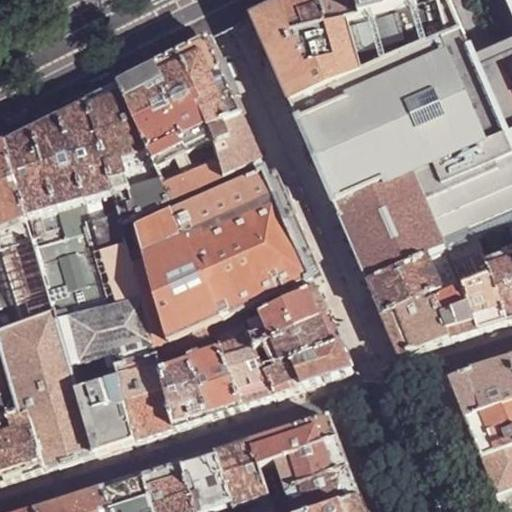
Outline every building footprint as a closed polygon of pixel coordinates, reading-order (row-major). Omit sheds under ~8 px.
[(302,0),(297,3),(284,9),(293,41),(293,42),(330,32),(320,0),(302,0)] [(293,109),(305,136),(321,173),(334,203),(350,240),(357,255),(364,271),(371,288),(478,241),(511,226),(511,0),(445,0),(446,3),(439,5),(442,15),(445,29),(449,41),(433,47),(429,49),(385,68),(360,80),(293,109)] [(320,0),(330,32),(342,29),(365,23),(358,0),(320,0)] [(358,0),(365,23),(368,23),(418,10),(414,0),(427,0),(429,7),(439,5),(446,3),(445,0),(358,0)] [(427,0),(414,0),(418,10),(429,7),(427,0)] [(429,7),(418,10),(427,39),(430,38),(433,47),(449,41),(445,29),(439,30),(435,17),(442,15),(439,5),(429,7)] [(266,48),(293,41),(284,9),(266,18),(256,23),(266,48)] [(418,10),(368,23),(385,68),(429,49),(427,39),(418,10)] [(439,30),(445,29),(442,15),(435,17),(439,30)] [(385,68),(368,23),(365,23),(342,29),(360,80),(385,68)] [(360,80),(342,29),(330,32),(293,42),(293,41),(266,48),(282,85),(293,109),(360,80)] [(200,51),(176,64),(210,137),(243,122),(211,46),(200,51)] [(121,91),(156,172),(176,162),(207,146),(212,144),(210,137),(176,64),(172,66),(139,82),(121,91)] [(97,103),(90,107),(116,199),(123,224),(124,228),(134,224),(171,207),(156,172),(121,91),(113,95),(97,103)] [(77,113),(62,121),(87,207),(116,199),(90,107),(77,113)] [(61,215),(87,207),(62,121),(53,126),(28,138),(8,148),(30,223),(33,222),(45,219),(51,217),(61,215)] [(243,122),(210,137),(212,144),(225,182),(262,166),(252,142),(243,122)] [(212,144),(207,146),(208,154),(179,166),(176,162),(156,172),(171,207),(194,197),(225,182),(212,144)] [(207,146),(176,162),(179,166),(208,154),(207,146)] [(0,233),(30,223),(8,148),(0,152),(0,233)] [(273,190),(267,176),(199,207),(139,235),(145,254),(171,349),(207,332),(234,320),(296,292),(314,284),(301,253),(273,190)] [(171,207),(134,224),(139,235),(199,207),(194,197),(171,207)] [(87,207),(95,235),(123,224),(116,199),(87,207)] [(87,207),(61,215),(64,226),(65,230),(68,242),(95,236),(95,235),(87,207)] [(61,215),(51,217),(54,228),(64,226),(61,215)] [(33,222),(30,223),(36,244),(37,249),(62,244),(58,231),(65,230),(64,226),(54,228),(51,217),(45,219),(50,237),(38,240),(33,222)] [(45,219),(33,222),(38,240),(50,237),(45,219)] [(30,223),(0,233),(0,249),(1,252),(36,244),(30,223)] [(123,224),(95,235),(95,236),(117,311),(102,314),(118,373),(160,361),(133,258),(124,228),(123,224)] [(145,254),(139,235),(134,224),(124,228),(133,258),(145,254)] [(58,231),(62,244),(68,242),(65,230),(58,231)] [(62,244),(37,249),(56,316),(58,323),(102,314),(117,311),(95,236),(68,242),(62,244)] [(478,241),(371,288),(379,308),(385,321),(425,303),(487,275),(490,274),(488,267),(478,241)] [(37,249),(36,244),(1,252),(22,328),(56,316),(37,249)] [(0,249),(0,335),(22,328),(1,252),(0,249)] [(212,342),(207,332),(171,349),(145,254),(133,258),(160,361),(161,365),(187,354),(212,342)] [(511,258),(488,267),(490,274),(509,328),(511,326),(511,258)] [(497,331),(509,328),(490,274),(487,275),(488,282),(467,292),(482,336),(497,331)] [(296,292),(234,320),(238,324),(242,322),(298,296),(296,292)] [(471,340),(482,336),(467,292),(438,305),(452,346),(471,340)] [(318,293),(261,320),(275,348),(331,323),(324,307),(318,293)] [(403,361),(452,346),(438,305),(428,309),(425,303),(385,321),(389,330),(399,352),(403,361)] [(76,386),(118,375),(118,373),(102,314),(58,323),(76,386)] [(22,328),(0,335),(0,348),(1,354),(3,354),(13,393),(21,421),(23,429),(32,427),(47,475),(74,467),(98,459),(79,394),(76,386),(58,323),(56,316),(22,328)] [(275,348),(261,320),(245,328),(251,342),(257,355),(267,351),(275,348)] [(277,371),(292,365),(293,367),(294,368),(296,367),(343,349),(335,332),(331,323),(275,348),(267,351),(277,371)] [(245,328),(216,341),(222,356),(251,342),(245,328)] [(212,342),(187,354),(191,366),(222,356),(216,341),(212,342)] [(264,406),(278,401),(267,376),(257,355),(251,342),(222,356),(245,412),(264,406)] [(347,359),(343,349),(296,367),(306,392),(352,378),(353,373),(347,359)] [(277,371),(267,351),(257,355),(267,376),(293,367),(292,365),(277,371)] [(0,396),(13,393),(3,354),(1,354),(0,354),(0,396)] [(198,427),(211,423),(191,366),(187,354),(161,365),(178,433),(198,427)] [(245,412),(222,356),(191,366),(211,423),(228,417),(245,412)] [(160,361),(118,373),(118,375),(120,383),(138,446),(163,438),(178,433),(161,365),(160,361)] [(461,408),(467,424),(511,408),(511,364),(451,384),(461,408)] [(296,395),(306,392),(296,367),(294,368),(293,367),(267,376),(278,401),(296,395)] [(76,386),(79,394),(120,383),(118,375),(76,386)] [(123,451),(138,446),(120,383),(79,394),(98,459),(123,451)] [(13,393),(0,396),(0,426),(21,421),(13,393)] [(511,408),(467,424),(475,444),(483,464),(497,459),(511,453),(511,408)] [(21,421),(0,426),(0,470),(6,488),(47,475),(32,427),(23,429),(21,421)] [(253,447),(262,472),(279,466),(341,444),(332,422),(289,436),(253,447)] [(346,457),(341,444),(279,466),(289,496),(353,474),(346,457)] [(271,502),(262,472),(253,447),(233,454),(218,459),(234,511),(260,511),(273,508),(271,502)] [(498,501),(511,496),(511,453),(497,459),(483,464),(498,501)] [(203,463),(183,470),(195,511),(234,511),(218,459),(203,463)] [(195,511),(183,470),(163,476),(146,482),(155,511),(195,511)] [(358,487),(353,474),(289,496),(271,502),(273,508),(274,511),(339,511),(364,503),(358,487)] [(108,494),(112,511),(155,511),(146,482),(108,494)] [(112,511),(108,494),(98,497),(63,509),(51,511),(112,511)] [(367,511),(364,503),(339,511),(367,511)]
